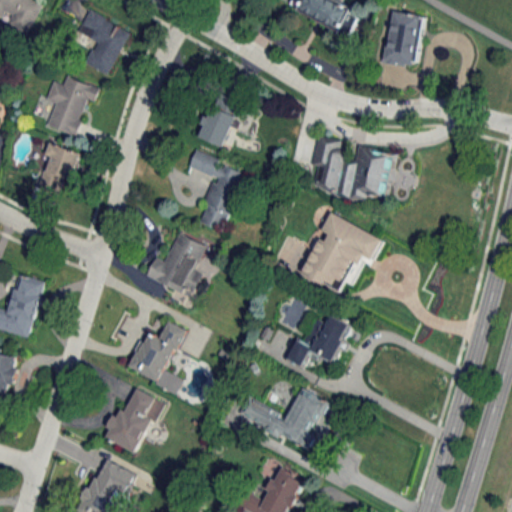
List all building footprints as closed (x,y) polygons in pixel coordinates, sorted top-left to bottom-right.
[(0,0),(0,15),(8,19),(6,23),(30,34),(44,4),(35,0),(0,0)] [(306,0),(302,10),(354,33),(364,10),(340,0),(306,0)] [(110,75),(132,30),(90,9),(79,32),(100,42),(89,64),(110,75)] [(385,62),(419,67),(427,15),(394,10),(385,62)] [(49,126),(77,136),(90,100),(97,102),(102,88),(68,75),(65,84),(54,80),(47,101),(57,104),(49,126)] [(225,146),(243,106),(218,95),(200,136),(225,146)] [(361,145),(357,160),(342,157),(346,141),(320,135),(313,165),(321,166),(316,188),(370,200),(372,192),(386,195),(396,153),(361,145)] [(73,183),(83,153),(53,143),(40,185),(58,191),(61,180),(73,183)] [(202,223),(226,231),(247,168),(197,151),(192,168),(217,176),(202,223)] [(303,275),(345,294),(364,254),(375,260),(385,237),(332,213),(323,233),(303,275)] [(148,276),(193,297),(203,275),(196,271),(209,244),(182,231),(167,261),(158,256),(148,276)] [(0,329),(32,338),(48,281),(20,273),(10,310),(0,306),(0,329)] [(318,317),(307,341),(300,337),(290,359),(306,367),(313,354),(336,365),(356,323),(335,313),(330,323),(318,317)] [(163,382),(187,327),(171,320),(163,339),(149,332),(133,369),(163,382)] [(0,402),(3,390),(13,393),(23,358),(0,351),(0,402)] [(104,437),(141,454),(166,400),(139,388),(127,412),(118,408),(104,437)] [(291,416),(243,393),(234,413),(314,452),(322,435),(317,433),(332,401),(304,388),(291,416)] [(80,511),(111,511),(129,472),(113,465),(106,481),(96,476),(80,511)] [(243,508),(251,511),(292,511),(306,476),(280,466),(266,499),(249,493),(243,508)]
